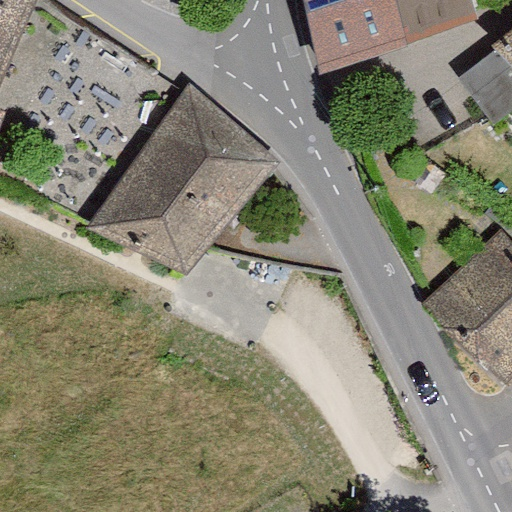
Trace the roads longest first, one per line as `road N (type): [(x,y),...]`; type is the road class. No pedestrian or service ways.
road 1 (residential): [(258,68),(335,178),(466,445)]
road 2 (residential): [(258,68),(193,49),(108,0)]
